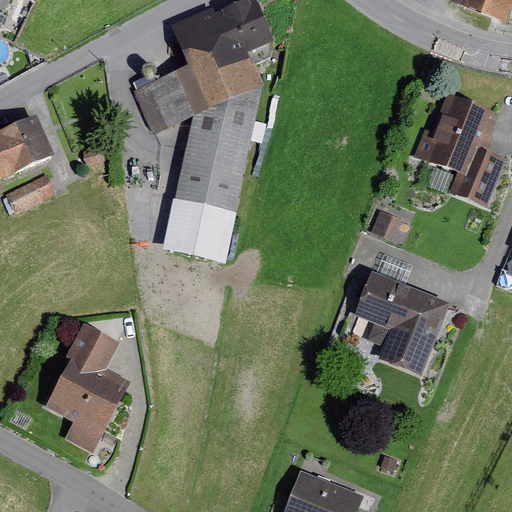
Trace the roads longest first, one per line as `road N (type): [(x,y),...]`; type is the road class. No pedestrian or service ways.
road 1 (residential): [(0,101),(188,0)]
road 2 (residential): [(0,435),(130,511)]
road 3 (tertiary): [(377,0),(480,51),(511,56)]
